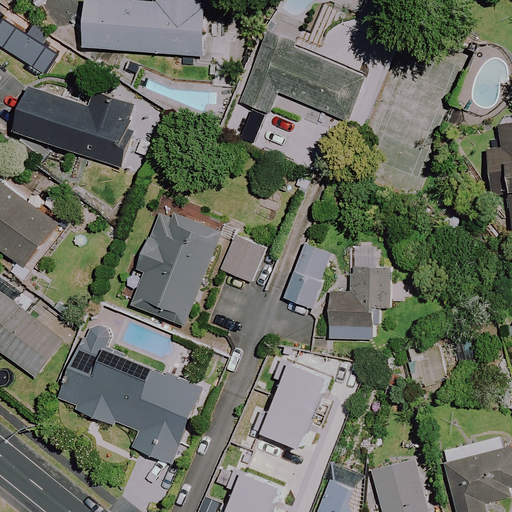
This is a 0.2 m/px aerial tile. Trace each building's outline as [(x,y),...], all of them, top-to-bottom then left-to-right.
[(206,0),(159,0),(159,4),(103,0),(96,0),(92,49),(202,58),(206,0)] [(300,45),(268,32),(239,103),(270,115),(279,94),(350,123),(368,79),(298,50),(300,45)] [(94,107),(34,85),(17,132),(117,168),(138,108),(99,94),(94,107)] [(511,124),(497,127),(500,149),(488,151),(495,203),(507,201),(511,229),(511,228),(511,124)] [(59,225),(0,178),(0,247),(25,268),(59,225)] [(165,218),(157,215),(136,268),(144,271),(129,308),(185,329),(223,231),(204,224),(168,210),(165,218)] [(264,249),(234,237),(220,270),(250,283),(264,249)] [(330,255),(306,245),(285,299),(314,310),(324,284),(319,282),(330,255)] [(390,308),(390,304),(403,304),(404,280),(391,280),(391,268),(379,267),(379,260),(349,259),(348,292),(330,291),(328,339),(376,340),(377,308),(390,308)] [(0,351),(35,378),(63,341),(24,312),(31,303),(7,285),(1,292),(0,291),(0,351)] [(75,410),(114,427),(117,421),(137,430),(133,440),(130,448),(171,466),(203,391),(161,373),(108,351),(87,342),(63,398),(78,405),(75,410)] [(449,380),(439,344),(406,353),(416,389),(449,380)] [(315,377),(264,357),(253,384),(304,405),(315,377)] [(511,446),(506,448),(504,436),(449,446),(461,511),(492,511),(490,501),(511,497),(511,446)] [(301,480),(239,456),(224,492),(262,507),(259,511),(305,511),(311,498),(296,492),(301,480)] [(433,511),(422,458),(376,467),(386,511),(384,511),(433,511)] [(361,488),(335,478),(322,511),(358,511),(355,502),(361,488)]
